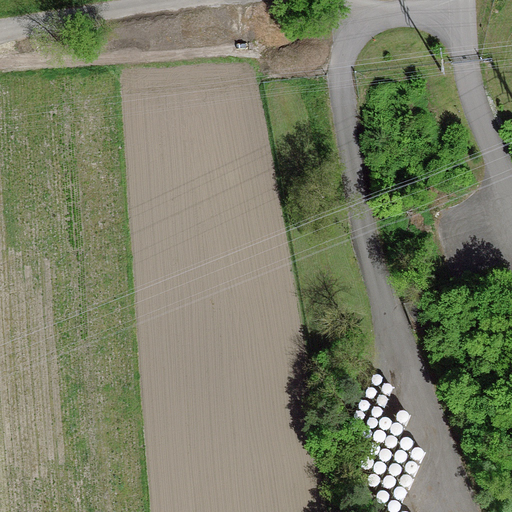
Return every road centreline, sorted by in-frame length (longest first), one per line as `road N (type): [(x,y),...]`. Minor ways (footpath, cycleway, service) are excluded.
road 1 (track): [(369,6),(339,44),(335,65),(373,266),(414,388)]
road 2 (track): [(0,62),(232,50)]
road 3 (residential): [(511,157),(459,44),(457,0)]
